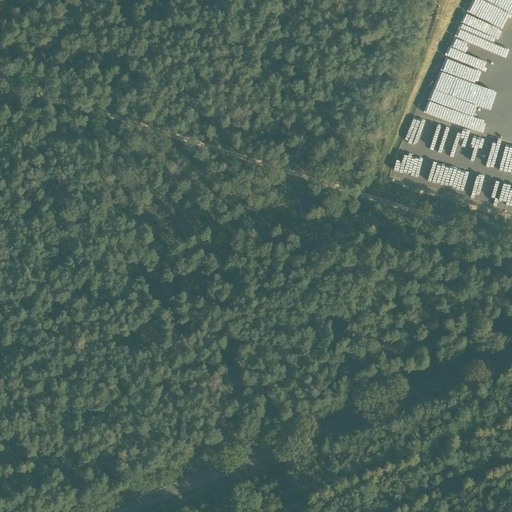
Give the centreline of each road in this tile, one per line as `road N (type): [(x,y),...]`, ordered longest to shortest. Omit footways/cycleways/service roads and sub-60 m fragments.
road 1 (track): [(0,86),(511,242)]
road 2 (secondary): [(126,511),(511,357)]
